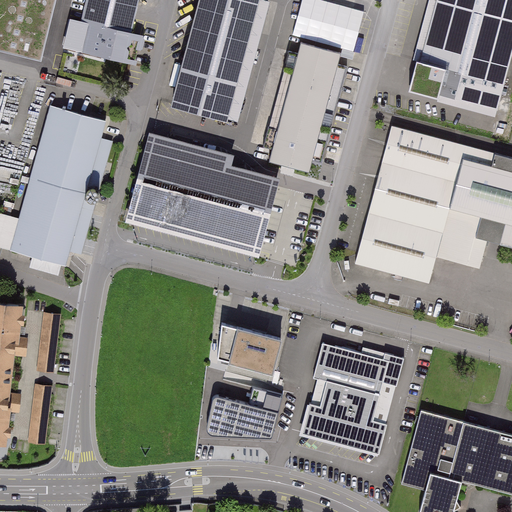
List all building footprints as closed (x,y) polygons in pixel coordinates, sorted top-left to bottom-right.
[(0,46),(40,56),(46,29),(34,26),(40,0),(9,0),(0,40),(0,46)] [(86,0),(82,22),(76,21),(69,49),(136,65),(143,36),(120,30),(127,0),(86,0)] [(265,0),(201,0),(171,108),(231,125),(265,0)] [(511,52),(511,0),(437,0),(421,61),(417,60),(409,90),(439,98),(440,93),(497,109),(511,52)] [(314,46),(302,43),(299,54),(289,51),(284,71),(293,74),(278,128),(269,126),(263,146),(273,149),(270,160),(310,171),(313,160),(322,163),(348,66),(339,64),(342,53),(328,49),(324,61),(311,58),(314,46)] [(511,96),(505,95),(494,135),(509,139),(511,128),(511,96)] [(113,124),(53,106),(32,177),(93,195),(113,124)] [(235,148),(147,125),(126,215),(259,252),(280,171),(232,159),(235,148)] [(511,173),(494,169),(499,152),(444,138),(443,140),(395,128),(361,266),(433,284),(439,262),(470,269),(486,273),(494,242),(477,238),(482,219),(511,226),(511,173)] [(93,195),(32,177),(11,247),(72,265),(93,195)] [(0,302),(0,372),(21,375),(29,307),(0,302)] [(63,311),(47,309),(41,369),(57,370),(63,311)] [(218,358),(273,372),(282,335),(223,319),(218,358)] [(381,454),(404,365),(325,345),(302,433),(381,454)] [(0,372),(0,441),(12,444),(21,375),(0,372)] [(54,388),(39,386),(33,441),(48,443),(54,388)] [(511,431),(423,410),(405,487),(429,493),(424,511),(457,511),(465,480),(511,491),(511,431)]
